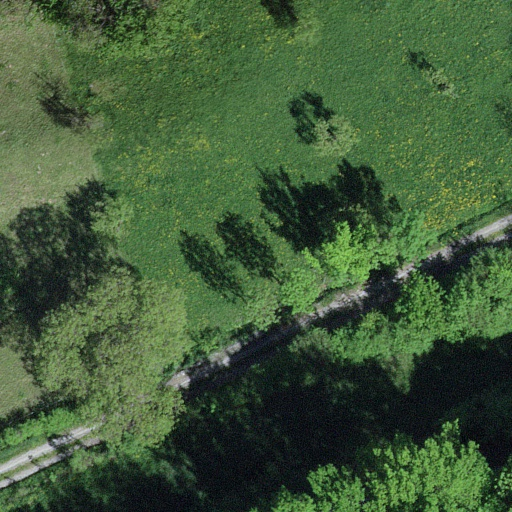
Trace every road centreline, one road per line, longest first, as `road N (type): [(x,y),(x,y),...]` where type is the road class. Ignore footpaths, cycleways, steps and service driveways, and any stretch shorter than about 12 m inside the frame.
road 1 (track): [(511,233),(0,484)]
road 2 (track): [(352,511),(511,468)]
